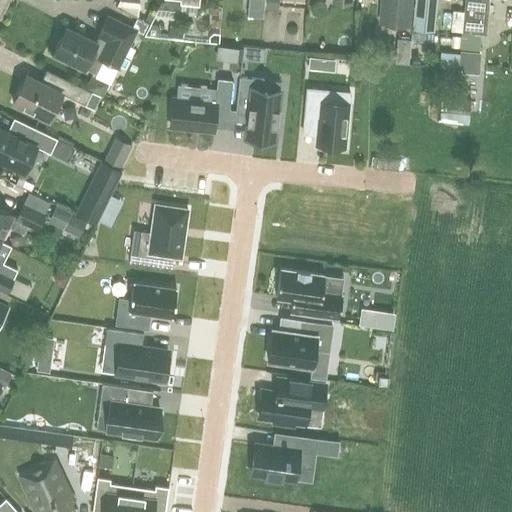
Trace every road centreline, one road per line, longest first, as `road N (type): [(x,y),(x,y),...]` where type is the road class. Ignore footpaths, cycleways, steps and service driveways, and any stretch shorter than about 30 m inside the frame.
road 1 (residential): [(202,511),(250,169)]
road 2 (residential): [(408,184),(250,169)]
